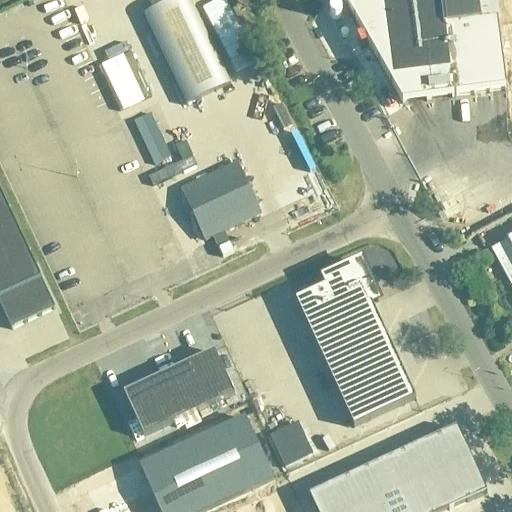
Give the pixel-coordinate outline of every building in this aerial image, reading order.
[(179,0),(142,18),(184,109),(229,89),(187,0),(179,0)] [(511,0),(339,0),(401,108),(506,94),(493,0),(497,0),(511,116),(511,0)] [(181,194),(204,245),(259,219),(235,168),(181,194)] [(0,197),(0,220),(9,216),(0,197)] [(9,216),(0,220),(0,247),(19,238),(9,216)] [(19,238),(0,247),(0,274),(29,260),(19,238)] [(511,240),(490,253),(511,291),(511,290),(511,240)] [(29,260),(0,274),(0,300),(9,296),(24,289),(40,282),(29,260)] [(372,294),(360,266),(323,283),(327,290),(294,304),(353,432),(415,403),(365,295),(370,293),(371,294),(372,294)] [(40,282),(24,289),(38,320),(54,312),(40,282)] [(24,289),(9,296),(24,327),(38,320),(24,289)] [(9,296),(0,300),(0,311),(10,333),(24,327),(9,296)] [(123,398),(143,442),(234,399),(213,356),(123,398)] [(244,422),(139,471),(158,511),(210,511),(273,483),(244,422)] [(454,431),(306,499),(312,511),(450,511),(484,496),(454,431)]
